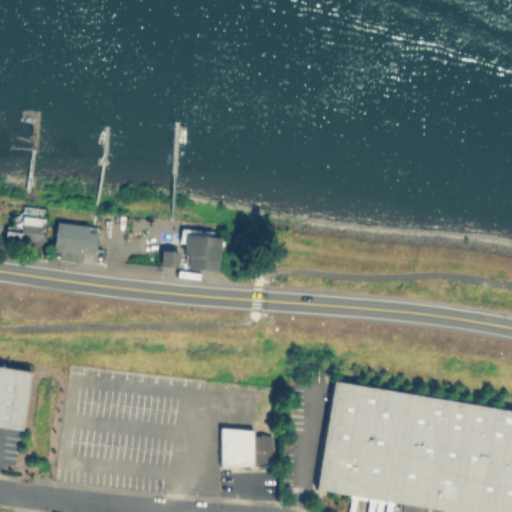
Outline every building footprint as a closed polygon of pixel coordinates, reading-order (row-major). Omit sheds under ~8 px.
[(47,232),(46,241),(20,239),(23,214),(40,216),(40,223),(45,223),(44,232),(47,232)] [(98,230),(96,250),(86,249),(86,251),(54,248),(58,219),(90,223),(90,229),(98,230)] [(20,229),(19,239),(6,237),(7,227),(20,229)] [(223,234),(219,267),(189,263),(190,251),(185,250),(188,229),(223,234)] [(181,249),(179,265),(161,263),(163,247),(181,249)] [(0,362),(31,367),(22,428),(0,424),(0,362)] [(511,406),(511,511),(481,511),(320,486),(337,378),(511,406)] [(270,434),(251,434),(251,428),(218,428),(217,465),(269,465),(270,434)]
